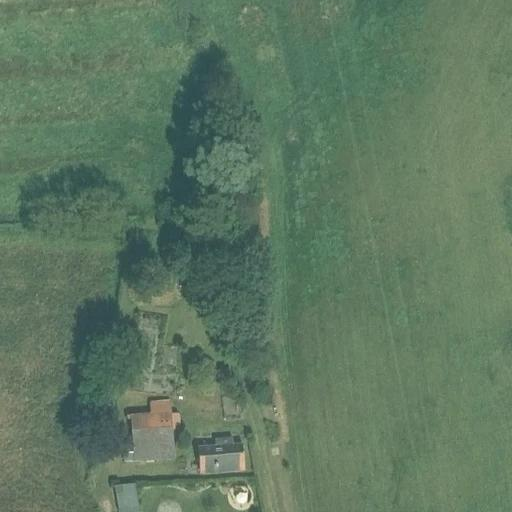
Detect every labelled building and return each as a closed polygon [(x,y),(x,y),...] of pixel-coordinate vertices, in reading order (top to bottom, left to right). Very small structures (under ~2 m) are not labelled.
[(201,269),(203,285),(214,284),(212,267),(201,269)] [(213,385),(232,383),(230,368),(211,370),(213,385)] [(131,416),(133,445),(123,446),(125,463),(174,460),(173,431),(180,431),(179,414),(171,415),(170,401),(150,402),(151,414),(131,416)] [(198,448),(199,474),(244,472),(242,446),(233,447),(233,440),(215,441),(215,447),(198,448)] [(238,483),(240,495),(255,493),(254,480),(238,483)] [(138,511),(135,485),(114,487),(118,511),(138,511)]
